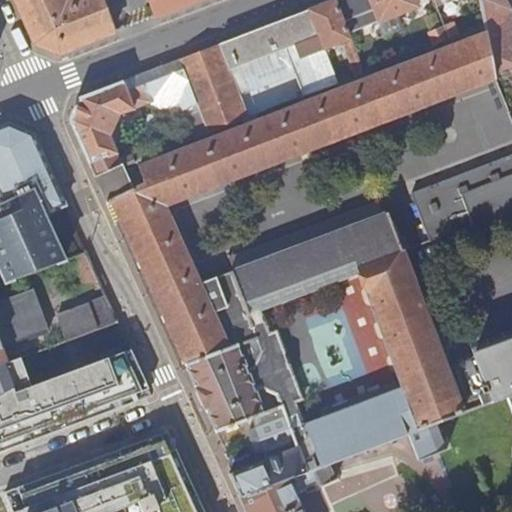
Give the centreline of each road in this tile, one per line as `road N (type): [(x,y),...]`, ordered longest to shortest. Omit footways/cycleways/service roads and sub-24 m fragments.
road 1 (residential): [(32,89),(174,409)]
road 2 (residential): [(32,89),(264,0)]
road 3 (residential): [(174,409),(0,475)]
